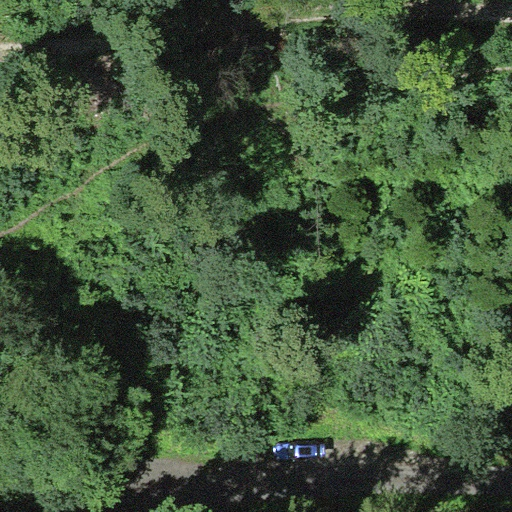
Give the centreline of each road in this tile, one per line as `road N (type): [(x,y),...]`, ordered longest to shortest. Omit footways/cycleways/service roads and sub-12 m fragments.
road 1 (track): [(0,53),(352,9),(511,12)]
road 2 (unclassified): [(511,472),(293,478),(33,511)]
